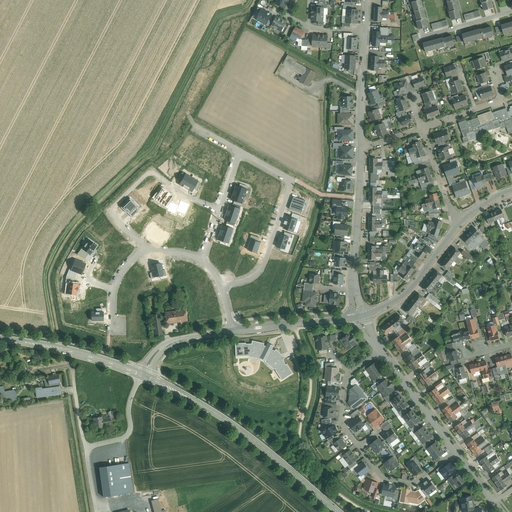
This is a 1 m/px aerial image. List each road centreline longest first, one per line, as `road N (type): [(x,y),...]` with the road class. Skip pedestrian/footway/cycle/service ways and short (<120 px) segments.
road 1 (residential): [(456,450),(414,482),(381,476),(340,419),(347,374),(381,351)]
road 2 (secondary): [(338,511),(240,429),(146,377)]
road 3 (residential): [(222,287),(261,267),(290,178),(238,151)]
road 4 (secondary): [(138,373),(0,338)]
road 5 (residential): [(360,147),(354,288)]
road 6 (unclassified): [(456,450),(381,351)]
